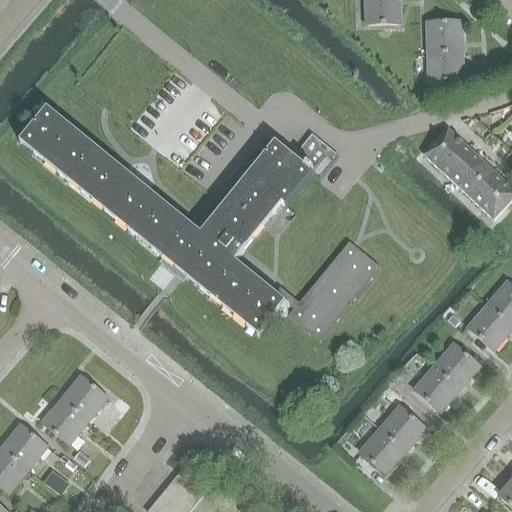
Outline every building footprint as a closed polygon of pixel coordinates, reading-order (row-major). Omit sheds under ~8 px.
[(365,0),(366,27),(400,26),(399,0),(365,0)] [(428,56),(462,55),(461,25),(427,25),(428,56)] [(429,86),(463,85),(462,55),(428,56),(429,86)] [(275,144),(201,236),(47,111),(19,145),(258,339),(285,305),(294,313),(289,319),(319,344),(380,270),(349,245),(300,305),(281,289),(275,296),(235,264),(282,206),(286,209),(310,178),(314,181),(335,155),(312,136),(293,159),(275,144)] [(441,174),(465,148),(448,132),(424,158),(441,174)] [(458,190),(483,164),(465,148),(441,174),(458,190)] [(476,206),(500,180),(483,164),(458,190),(476,206)] [(493,223),(511,202),(511,191),(500,180),(476,206),(493,223)] [(511,329),(511,289),(507,285),(487,308),(511,329)] [(494,353),(511,332),(511,329),(487,308),(468,331),(494,353)] [(460,393),(480,370),(453,347),(434,370),(460,393)] [(440,415),(460,393),(434,370),(414,393),(440,415)] [(88,425),(107,401),(81,379),(62,403),(88,425)] [(116,407),(125,415),(131,408),(122,401),(116,407)] [(69,448),(88,425),(62,403),(43,426),(69,448)] [(406,455),(425,432),(399,410),(380,432),(406,455)] [(28,473),(47,450),(20,428),(1,452),(28,473)] [(386,478),(406,455),(380,432),(360,455),(386,478)] [(0,489),(9,497),(28,473),(1,452),(0,453),(0,489)] [(79,453),(73,461),(84,471),(91,463),(79,453)] [(52,473),(43,484),(60,498),(69,487),(52,473)] [(190,511),(204,495),(180,476),(150,511),(190,511)] [(511,483),(498,499),(511,511),(511,483)]
